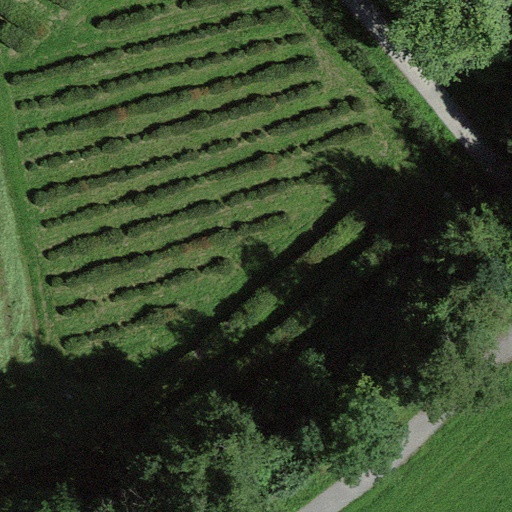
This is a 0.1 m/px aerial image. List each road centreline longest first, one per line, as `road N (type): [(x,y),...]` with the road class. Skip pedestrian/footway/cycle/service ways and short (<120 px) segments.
road 1 (track): [(511,354),(319,511)]
road 2 (track): [(511,192),(358,0)]
